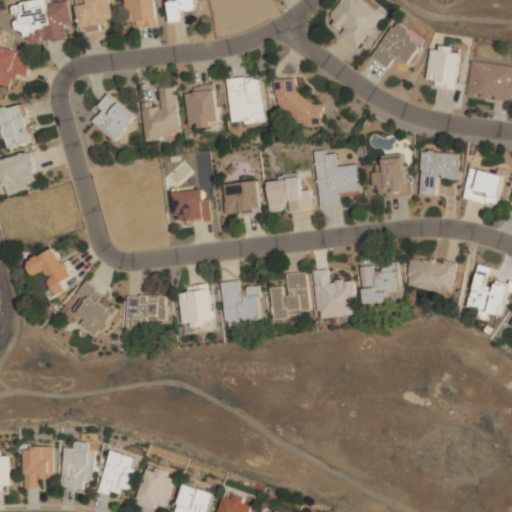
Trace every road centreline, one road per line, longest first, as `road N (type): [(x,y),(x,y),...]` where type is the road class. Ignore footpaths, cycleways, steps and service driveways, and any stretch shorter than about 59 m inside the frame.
road 1 (residential): [(311,0),(286,29),(244,42),(67,70),(57,90),(99,246),(112,261),(432,230),(511,250)]
road 2 (residential): [(286,29),(379,102),(427,125),(511,138)]
